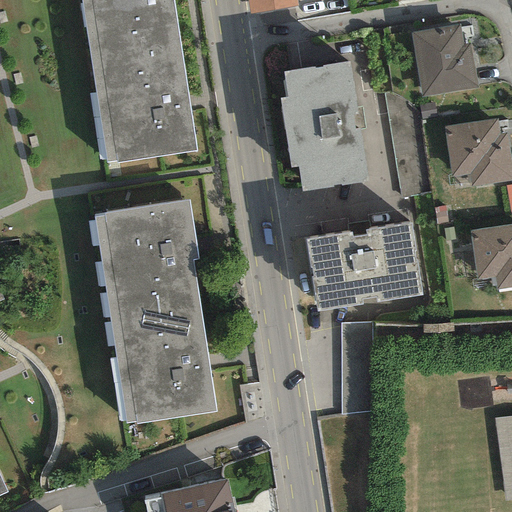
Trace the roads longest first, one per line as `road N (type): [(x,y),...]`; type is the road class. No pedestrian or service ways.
road 1 (unclassified): [(291,421),(232,43)]
road 2 (residential): [(232,43),(492,1),(511,39)]
road 3 (residential): [(291,421),(27,511)]
